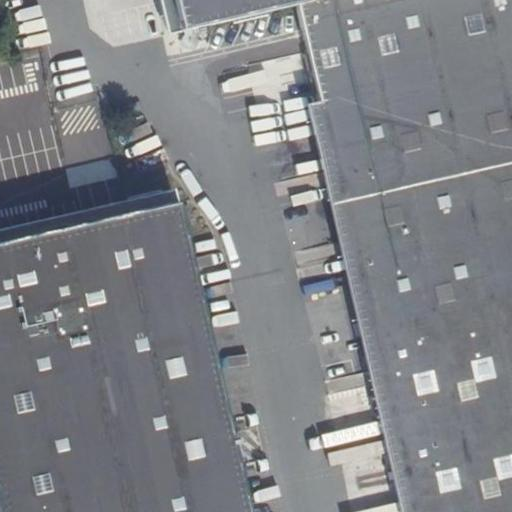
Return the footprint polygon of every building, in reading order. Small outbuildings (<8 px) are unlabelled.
[(154,0),(160,26),(173,24),(167,0),(154,0)] [(511,511),(511,0),(167,0),(173,24),(174,31),(291,6),(313,103),(336,203),(353,285),(373,377),(398,495),(401,511),(511,511)] [(322,206),(336,203),(313,103),(299,106),(309,151),(322,206)] [(0,226),(0,241),(40,232),(171,204),(167,190),(129,198),(21,222),(0,226)] [(401,511),(398,495),(373,377),(353,285),(336,203),(322,206),(334,261),(373,438),(388,511),(401,511)] [(0,511),(238,511),(225,450),(192,298),(171,204),(40,232),(0,241),(0,511)]
